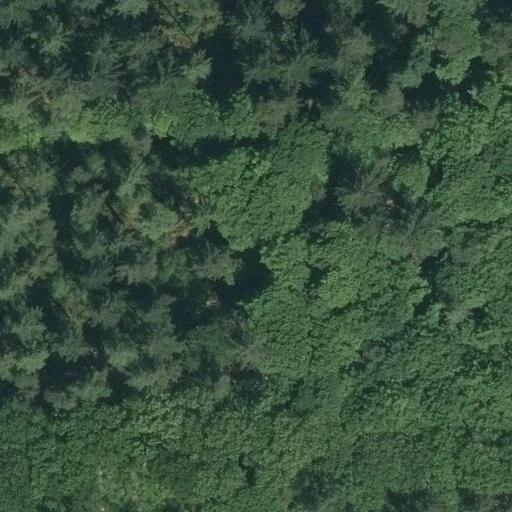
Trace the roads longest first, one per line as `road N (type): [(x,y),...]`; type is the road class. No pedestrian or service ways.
road 1 (unclassified): [(0,502),(303,444),(511,422)]
road 2 (track): [(303,444),(250,429),(0,438)]
